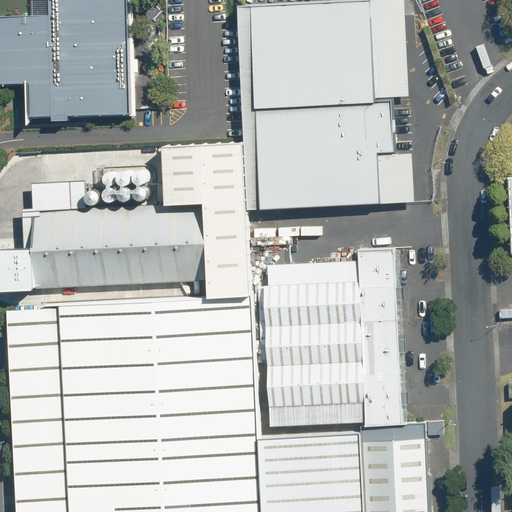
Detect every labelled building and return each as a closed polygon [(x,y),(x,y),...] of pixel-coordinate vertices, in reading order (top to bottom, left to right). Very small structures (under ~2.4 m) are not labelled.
[(0,0),(0,80),(34,80),(35,118),(136,114),(131,0),(0,0)] [(406,0),(326,0),(239,4),(246,150),(251,206),(416,200),(413,152),(398,153),(395,96),(412,95),(406,0)] [(173,155),(175,201),(212,199),(216,277),(217,293),(255,290),(246,150),(173,155)] [(20,284),(216,277),(212,199),(175,201),(38,207),(38,241),(17,241),(20,284)] [(260,283),(268,283),(273,422),(371,417),(371,421),(407,420),(398,245),(362,246),(362,257),(271,261),(271,265),(259,265),(260,283)] [(265,511),(262,431),(255,290),(217,293),(12,304),(22,511),(265,511)] [(431,511),(427,421),(360,424),(363,511),(431,511)] [(265,511),(363,511),(360,424),(262,431),(265,511)]
